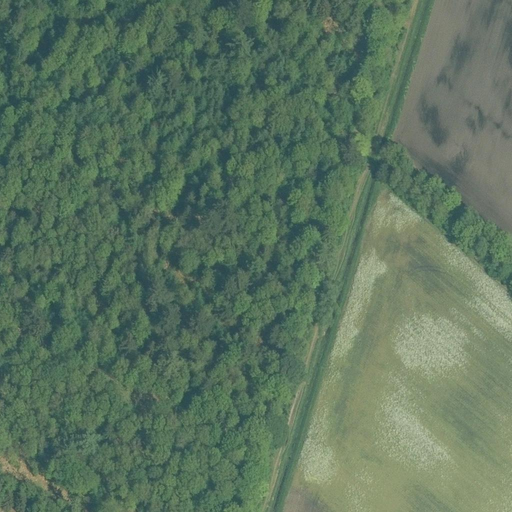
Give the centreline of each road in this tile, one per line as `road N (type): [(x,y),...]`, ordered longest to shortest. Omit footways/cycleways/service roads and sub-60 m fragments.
road 1 (track): [(511,282),(367,158),(275,457)]
road 2 (track): [(275,457),(0,327)]
road 3 (track): [(415,0),(367,158)]
